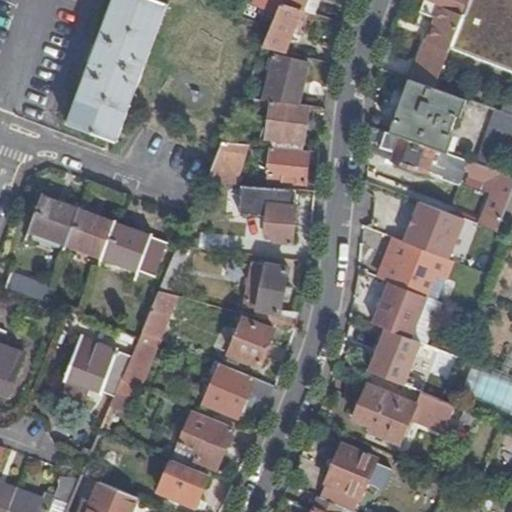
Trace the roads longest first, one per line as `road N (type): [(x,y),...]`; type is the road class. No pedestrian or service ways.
road 1 (residential): [(378,0),(345,84),(312,327),(245,511)]
road 2 (residential): [(191,203),(23,142)]
road 3 (residential): [(0,120),(41,0)]
